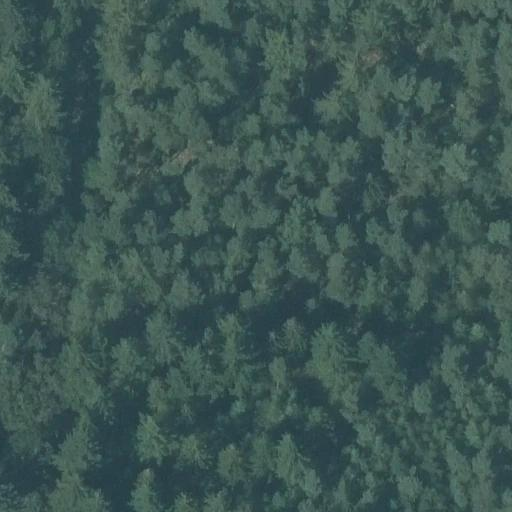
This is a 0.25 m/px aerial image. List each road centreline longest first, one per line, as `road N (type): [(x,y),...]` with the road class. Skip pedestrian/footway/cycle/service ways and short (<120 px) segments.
road 1 (track): [(511,322),(51,368)]
road 2 (track): [(51,368),(85,4)]
road 3 (track): [(239,347),(228,398),(169,511)]
road 4 (track): [(45,511),(51,368)]
